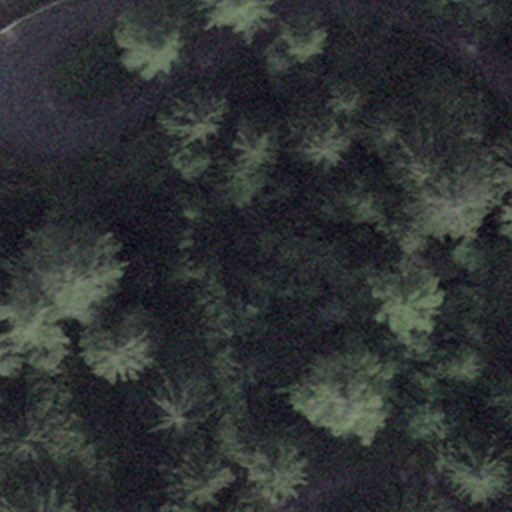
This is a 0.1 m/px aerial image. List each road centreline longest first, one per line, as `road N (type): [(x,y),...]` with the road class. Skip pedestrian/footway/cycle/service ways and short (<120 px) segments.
road 1 (track): [(0,104),(9,119),(86,130),(134,100),(225,16),(277,0)]
road 2 (track): [(474,511),(423,492),(322,498),(305,511)]
road 3 (track): [(384,0),(460,41),(511,84)]
road 4 (track): [(102,0),(9,45),(0,64)]
